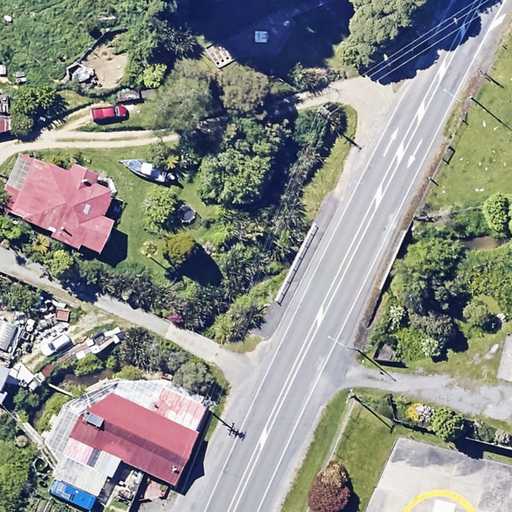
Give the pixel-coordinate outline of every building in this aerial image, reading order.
[(9,94),(0,93),(0,132),(10,132),(9,94)] [(17,149),(0,188),(0,208),(50,230),(48,235),(77,248),(80,243),(98,250),(112,218),(104,214),(114,191),(90,180),(93,174),(69,164),(66,170),(17,149)] [(0,402),(2,404),(7,393),(1,390),(11,370),(0,364),(0,402)] [(207,404),(162,383),(150,408),(113,391),(78,411),(67,436),(170,484),(207,404)] [(95,498),(56,479),(49,492),(89,511),(95,498)]
